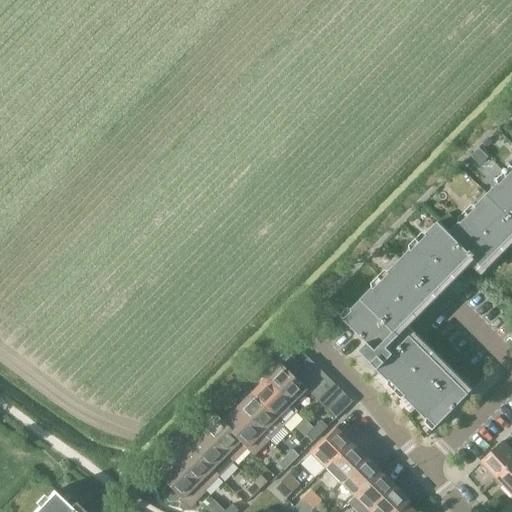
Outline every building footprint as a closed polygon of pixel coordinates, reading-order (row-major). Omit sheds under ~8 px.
[(511,170),(451,232),(440,221),(343,318),(368,343),(360,351),(378,368),(377,369),(427,419),(428,418),(436,427),(469,394),(402,327),(472,257),(483,267),(511,238),(511,170)] [(263,380),(289,405),(304,390),(299,384),(290,375),(299,365),(290,356),(280,366),(279,364),(263,380)] [(316,367),(307,358),(299,365),(290,375),(299,384),(316,367)] [(325,375),(316,367),(299,384),(304,390),(308,393),(325,375)] [(333,384),(325,375),(308,393),(316,401),(333,384)] [(275,419),(289,405),(263,380),(249,394),(275,419)] [(333,384),(316,401),(325,410),(342,392),(333,384)] [(351,402),(342,392),(325,410),(334,418),(351,402)] [(275,419),(249,394),(235,409),(267,441),(282,426),(275,419)] [(252,456),(267,441),(235,409),(222,422),(221,423),(239,441),(238,442),(245,449),(252,456)] [(222,422),(215,415),(199,430),(232,463),(245,449),(238,442),(239,441),(221,423),(222,422)] [(320,420),(312,428),(318,434),(326,427),(320,420)] [(334,427),(301,460),(317,475),(324,468),(349,443),(334,427)] [(318,434),(312,428),(305,435),(312,441),(318,434)] [(232,463),(199,430),(185,445),(217,477),(232,463)] [(490,473),(492,471),(498,478),(511,464),(511,434),(504,441),(480,463),(490,473)] [(324,468),(338,482),(363,457),(349,443),(324,468)] [(217,477),(185,445),(170,459),(203,492),(217,477)] [(290,463),(297,455),(291,449),(284,457),(290,463)] [(290,463),(284,457),(277,464),(283,470),(290,463)] [(338,482),(353,497),(378,472),(363,457),(338,482)] [(203,492),(170,459),(156,474),(167,485),(163,488),(163,495),(169,501),(176,501),(180,498),(188,506),(203,492)] [(511,464),(498,478),(511,492),(511,464)] [(353,497),(346,503),(355,511),(366,511),(393,486),(378,472),(353,497)] [(260,475),(252,483),(258,489),(266,481),(260,475)] [(290,493),(279,482),(273,488),(284,499),(290,493)] [(258,489),(252,483),(246,490),(252,496),(258,489)] [(413,511),(405,504),(408,501),(393,486),(366,511),(413,511)] [(53,493),(34,511),(85,511),(74,501),(69,507),(53,493)] [(300,501),(293,508),(297,511),(308,511),(309,511),(312,508),(304,501),(300,501)]
